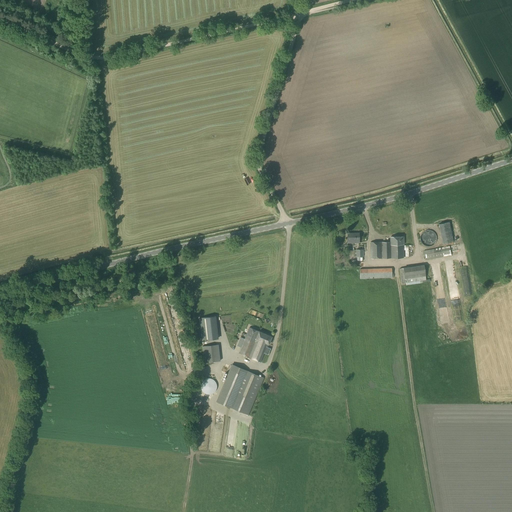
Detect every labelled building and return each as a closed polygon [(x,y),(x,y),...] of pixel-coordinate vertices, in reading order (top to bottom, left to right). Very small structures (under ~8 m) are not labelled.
[(449,221),(439,224),(444,244),(454,241),(449,221)] [(428,246),(429,246),(431,246),(432,246),(433,245),(434,244),(435,243),(436,242),(436,240),(436,239),(436,238),(436,236),(436,235),(435,234),(434,233),(433,232),(432,231),(431,231),(429,230),(428,230),(426,230),(425,231),(424,232),(423,232),(422,233),(421,234),(421,236),(420,237),(420,238),(420,240),(421,241),(421,242),(422,243),(423,244),(424,245),(425,246),(427,246),(428,246)] [(348,243),(359,243),(359,233),(348,233),(348,243)] [(370,258),(403,258),(403,244),(404,244),(404,237),(390,237),(390,242),(370,242),(370,258)] [(425,260),(451,255),(449,246),(423,251),(425,260)] [(427,266),(405,268),(406,284),(422,283),(422,282),(431,281),(431,278),(428,279),(427,266)] [(360,279),(392,278),(391,268),(359,269),(360,279)] [(201,341),(212,340),(210,317),(199,318),(201,341)] [(250,357),(260,332),(249,328),(239,353),(250,357)] [(260,332),(250,357),(261,362),(268,345),(269,345),(272,337),(260,332)] [(248,415),(264,378),(232,364),(216,402),(248,415)] [(208,395),(210,394),(211,394),(212,394),(214,393),(215,392),(215,391),(216,390),(217,388),(217,387),(217,386),(216,384),(216,383),(215,382),(214,381),(213,380),(212,379),(211,379),(210,378),(208,378),(207,379),(206,379),(204,380),(203,380),(202,381),(202,383),(201,384),(201,385),(201,387),(201,388),(201,389),(202,390),(202,392),(203,393),(204,393),(206,394),(207,394),(208,395)] [(227,448),(236,449),(237,442),(228,441),(227,448)]
